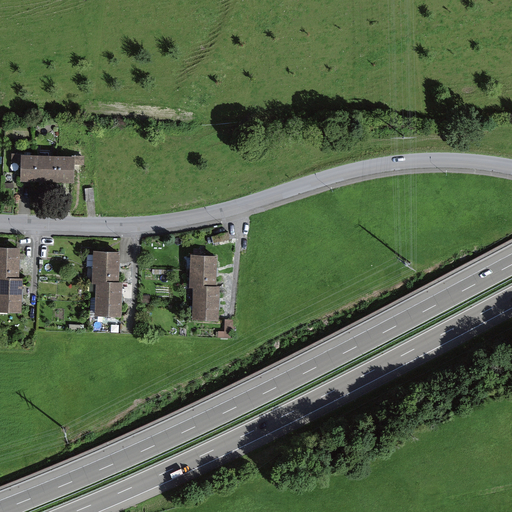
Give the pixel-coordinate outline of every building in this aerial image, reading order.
[(33,158),(9,158),(9,165),(15,165),(15,182),(33,182),(33,158)] [(33,158),(33,182),(53,182),(53,158),(33,158)] [(53,182),(71,182),(72,167),(80,167),(80,158),(53,158),(53,182)] [(233,230),(210,236),(213,247),(236,240),(233,230)] [(23,251),(0,250),(0,265),(23,267),(23,251)] [(123,254),(99,253),(98,268),(122,269),(123,254)] [(221,258),(197,257),(196,272),(220,273),(221,258)] [(0,280),(5,281),(22,282),(23,267),(0,265),(0,280)] [(103,284),(121,285),(122,269),(98,268),(97,283),(103,284)] [(196,272),(196,286),(200,286),(219,287),(220,273),(196,272)] [(28,296),(28,282),(22,282),(5,281),(4,295),(28,296)] [(102,297),(126,299),(126,285),(121,285),(103,284),(102,297)] [(200,286),(199,300),(223,302),(224,288),(219,287),(200,286)] [(4,295),(4,310),(27,311),(28,296),(4,295)] [(102,297),(102,312),(125,314),(126,299),(102,297)] [(199,300),(198,314),(222,316),(223,302),(199,300)] [(220,331),(220,340),(235,341),(236,322),(228,321),(227,331),(220,331)]
